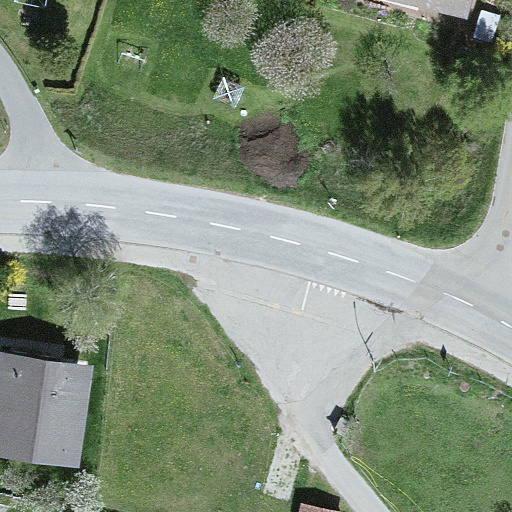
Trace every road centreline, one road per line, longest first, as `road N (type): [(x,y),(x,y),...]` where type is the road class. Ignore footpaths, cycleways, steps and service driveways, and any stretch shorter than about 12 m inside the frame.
road 1 (tertiary): [(301,242),(48,202),(0,203)]
road 2 (residential): [(367,511),(306,426),(301,242)]
road 3 (tertiary): [(511,331),(488,314),(301,242)]
